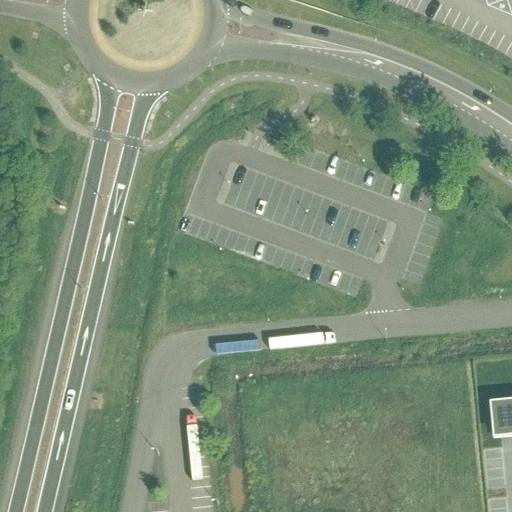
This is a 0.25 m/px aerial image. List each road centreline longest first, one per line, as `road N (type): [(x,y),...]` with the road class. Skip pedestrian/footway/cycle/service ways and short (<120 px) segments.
road 1 (motorway): [(107,72),(101,136),(15,511)]
road 2 (motorway): [(43,511),(153,84)]
road 3 (unclassified): [(511,314),(207,342),(173,359),(165,402)]
road 4 (secondary): [(511,134),(420,81),(325,48)]
road 5 (secondary): [(204,54),(325,48)]
road 6 (secondary): [(325,48),(214,0)]
